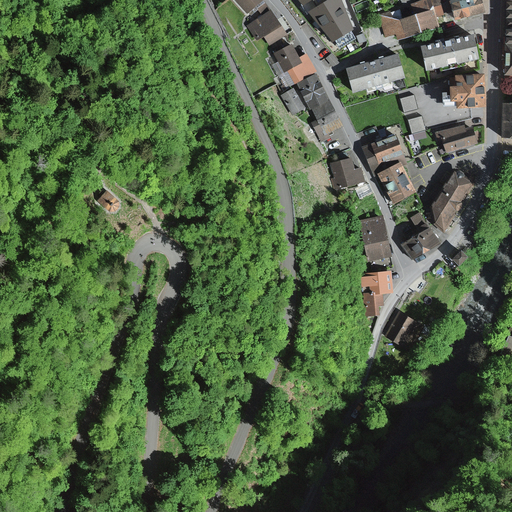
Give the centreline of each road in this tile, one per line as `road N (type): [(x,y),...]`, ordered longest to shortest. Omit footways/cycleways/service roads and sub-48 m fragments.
road 1 (unclassified): [(145,511),(157,341),(180,269),(175,252),(156,243),(136,256),(131,307),(62,511)]
road 2 (unclassified): [(200,0),(274,161),(288,235),(286,327),(214,511)]
road 3 (residential): [(272,0),(337,106),(410,276)]
road 4 (residential): [(410,276),(455,237),(486,177),(494,0)]
road 5 (residential): [(352,407),(377,330),(410,276)]
